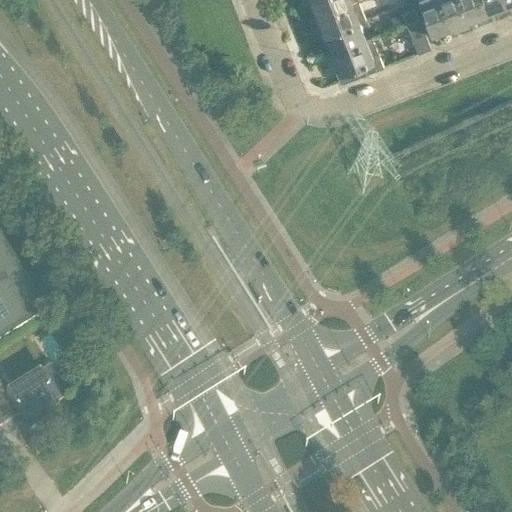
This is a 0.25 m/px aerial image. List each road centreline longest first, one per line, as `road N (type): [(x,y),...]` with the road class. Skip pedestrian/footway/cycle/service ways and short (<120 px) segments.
road 1 (secondary): [(316,374),(93,0)]
road 2 (secondary): [(0,65),(225,428)]
road 3 (secondary): [(511,255),(389,321),(316,374)]
road 4 (secondary): [(328,395),(511,258)]
road 5 (residential): [(307,97),(329,101),(511,32)]
road 6 (tertiary): [(225,428),(150,476),(116,511)]
road 7 (secondary): [(397,511),(328,395)]
